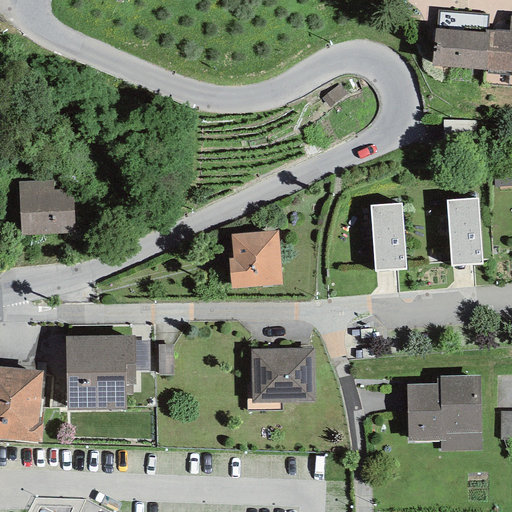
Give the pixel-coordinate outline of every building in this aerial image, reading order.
[(435,29),(432,66),(511,72),(511,16),(510,16),(509,30),(488,30),(488,14),(437,10),(436,28),(435,29)] [(347,92),(339,84),(321,98),(329,107),(347,92)] [(474,121),(444,121),(443,140),(474,140),(474,121)] [(494,188),(511,186),(511,175),(493,177),(494,188)] [(52,181),(17,183),(20,235),(73,233),(70,189),(53,190),(52,181)] [(477,199),(446,201),(451,266),(481,264),(477,199)] [(400,204),(370,206),(374,270),(404,268),(400,204)] [(277,231),(231,235),(232,258),(228,259),(230,289),(282,285),(277,231)] [(134,336),(66,337),(66,410),(126,409),(125,384),(135,385),(135,370),(134,341),(134,336)] [(149,341),(134,341),(135,370),(150,370),(149,341)] [(159,376),(173,375),(172,345),(157,346),(159,376)] [(311,348),(251,350),(253,403),(313,401),(311,348)] [(0,366),(0,428),(36,431),(40,369),(0,366)] [(436,384),(406,384),(408,441),(440,440),(441,452),(481,450),(480,376),(436,377),(436,384)] [(511,440),(511,411),(500,412),(500,440),(511,440)]
